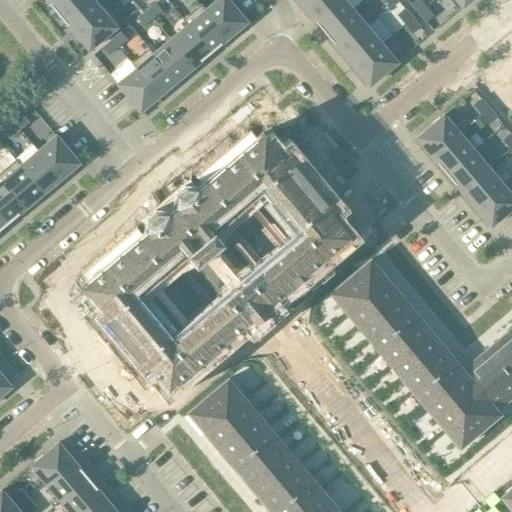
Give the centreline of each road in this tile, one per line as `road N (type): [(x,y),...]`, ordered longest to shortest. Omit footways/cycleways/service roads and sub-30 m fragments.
road 1 (residential): [(358,136),(468,273),(490,280),(511,265)]
road 2 (residential): [(0,7),(136,168)]
road 3 (residential): [(358,136),(511,13)]
road 4 (residential): [(136,168),(282,47)]
road 5 (residential): [(0,277),(136,168)]
road 6 (residential): [(64,388),(174,511)]
